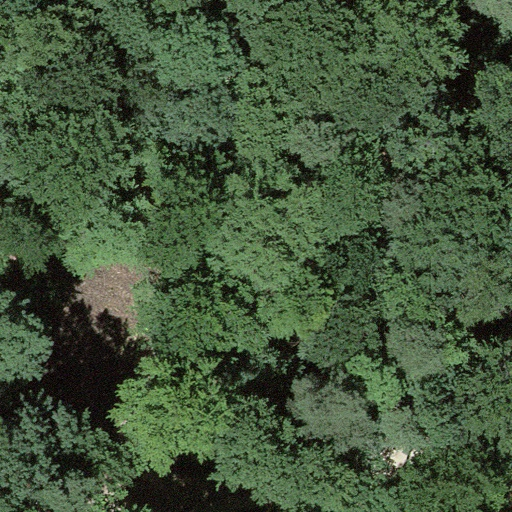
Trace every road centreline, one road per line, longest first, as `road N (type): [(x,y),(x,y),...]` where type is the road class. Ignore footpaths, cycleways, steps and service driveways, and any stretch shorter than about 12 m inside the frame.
road 1 (track): [(110,511),(278,0)]
road 2 (track): [(511,432),(302,468),(173,511)]
